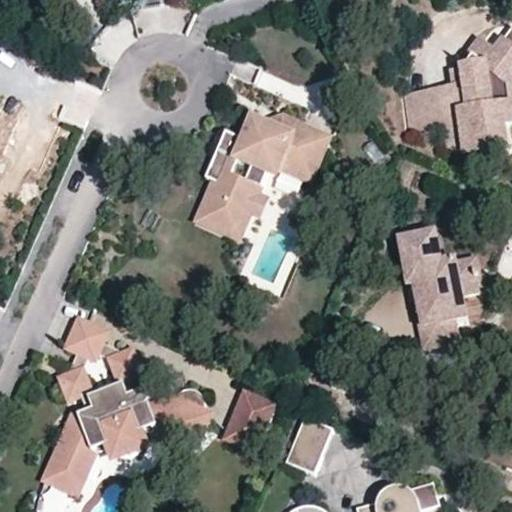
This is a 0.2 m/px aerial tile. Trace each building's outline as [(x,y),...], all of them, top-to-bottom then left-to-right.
[(511,33),(497,54),(482,42),(472,57),(476,60),(469,69),(467,70),(470,91),(460,92),(463,113),(444,115),(446,127),(448,150),(483,146),(483,153),(507,150),(505,128),(511,127),(511,102),(510,83),(511,79),(511,33)] [(460,92),(470,91),(467,70),(458,70),(460,89),(460,92)] [(460,92),(460,89),(408,94),(412,131),(446,127),(444,115),(463,113),(460,92)] [(282,134),(286,135),(289,128),(252,112),(241,140),(254,135),(254,129),(257,126),(259,125),(264,126),(266,127),(270,138),(282,134)] [(313,183),(332,140),(311,131),(291,123),(289,128),(286,135),(282,134),(270,138),(266,127),(264,126),(259,125),(257,126),(254,129),(254,135),(241,140),(228,135),(209,181),(220,186),(205,222),(237,235),(246,213),(253,216),(262,195),(273,170),(278,168),(313,183)] [(262,195),(253,216),(264,221),(273,200),(262,195)] [(444,269),(439,240),(407,246),(414,288),(420,287),(422,300),(427,331),(459,325),(470,323),(466,300),(485,297),(483,281),(480,264),(460,268),(460,266),(444,269)] [(427,331),(422,300),(417,301),(426,354),(463,348),(459,325),(427,331)] [(111,333),(81,320),(67,351),(79,356),(72,370),(74,374),(61,379),(71,405),(84,400),(89,415),(81,419),(81,427),(79,431),(62,455),(55,467),(50,478),(53,485),(74,476),(82,479),(93,454),(114,445),(118,450),(122,453),(126,453),(130,453),(134,451),(136,448),(138,443),(138,436),(158,428),(193,444),(207,414),(207,408),(207,403),(204,400),(200,396),(194,395),(190,395),(184,397),(180,402),(179,404),(156,401),(151,399),(147,395),(146,392),(137,395),(132,380),(144,376),(134,349),(123,353),(105,346),(111,333)] [(349,395),(363,365),(347,358),(334,388),(349,395)] [(400,382),(363,365),(349,395),(387,412),(400,382)] [(260,457),(281,408),(247,394),(226,443),(260,457)] [(308,421),(289,465),(317,478),(336,433),(308,421)] [(432,511),(442,509),(436,486),(411,493),(404,490),(395,491),(387,495),(380,506),(379,510),(379,511),(323,511),(320,510),(308,509),(298,511),(432,511)] [(37,511),(39,501),(35,501),(32,502),(27,508),(26,511),(37,511)]
